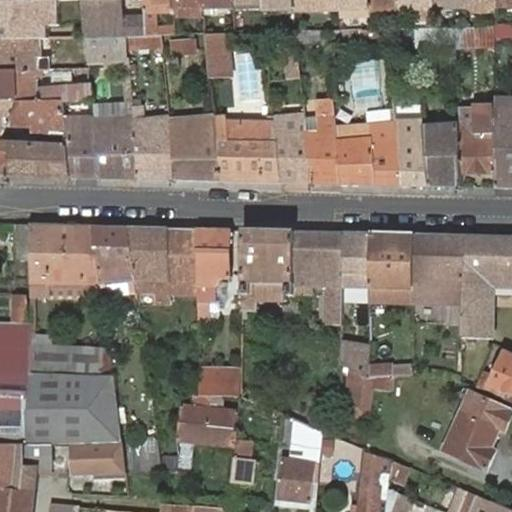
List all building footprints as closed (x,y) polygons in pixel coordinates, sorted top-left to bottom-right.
[(61,10),(61,0),(38,0),(0,1),(0,39),(44,39),(51,38),(51,26),(62,26),(61,10)] [(85,9),(84,0),(61,0),(61,10),(85,9)] [(146,0),(84,0),(85,9),(87,9),(87,25),(88,38),(89,38),(127,37),(131,37),(148,36),(146,0)] [(146,0),(148,36),(164,36),(173,35),(177,35),(177,30),(157,30),(156,12),(177,11),(176,0),(146,0)] [(206,0),(176,0),(177,11),(183,11),(206,11),(206,9),(206,0)] [(235,0),(206,0),(206,9),(236,8),(235,0)] [(266,0),(235,0),(236,8),(237,10),(266,9),(266,0)] [(296,0),(266,0),(266,9),(267,10),(296,9),(296,0)] [(341,0),(296,0),(296,9),(296,11),(342,9),(341,0)] [(370,0),(341,0),(342,9),(342,18),(349,18),(348,9),(365,9),(365,17),(371,17),(371,11),(371,9),(370,0)] [(400,0),(370,0),(371,9),(371,11),(377,10),(383,10),(383,4),(394,4),(394,9),(401,9),(400,0)] [(433,0),(400,0),(401,9),(407,9),(407,3),(420,3),(420,9),(421,9),(434,8),(434,7),(433,0)] [(434,18),(434,8),(421,9),(421,18),(434,18)] [(348,9),(349,18),(365,17),(365,9),(348,9)] [(206,11),(183,11),(183,18),(183,19),(206,19),(206,11)] [(88,38),(87,25),(62,26),(51,26),(51,38),(88,38)] [(511,26),(496,27),(496,36),(511,36),(511,26)] [(496,27),(456,28),(456,36),(457,37),(496,36),(496,27)] [(456,28),(415,29),(416,40),(422,40),(422,37),(456,36),(456,28)] [(371,30),(363,30),(365,47),(390,46),(390,29),(377,30),(371,30)] [(415,29),(390,29),(390,46),(417,46),(416,40),(415,29)] [(331,33),(332,44),(350,44),(350,32),(331,33)] [(228,33),(207,34),(212,78),(233,78),(230,54),(228,33)] [(311,34),(311,45),(327,45),(327,34),(311,34)] [(173,35),(164,36),(164,44),(174,43),(173,35)] [(196,35),(177,35),(173,35),(174,43),(196,42),(196,35)] [(164,36),(148,36),(131,37),(132,48),(165,48),(164,44),(164,36)] [(292,40),(291,36),(271,39),(273,54),(293,52),(292,40)] [(129,60),(127,37),(89,38),(91,60),(122,60),(129,60)] [(44,39),(0,39),(0,70),(38,70),(45,70),(52,70),(53,58),(45,58),(38,58),(38,44),(45,44),(44,39)] [(196,42),(174,43),(175,58),(197,57),(196,42)] [(302,76),(300,55),(288,57),(291,78),(302,76)] [(129,60),(122,60),(127,117),(136,117),(135,106),(132,70),(131,64),(131,60),(129,60)] [(38,70),(0,70),(0,101),(17,101),(38,101),(38,91),(38,76),(38,70)] [(72,100),(94,100),(92,85),(43,87),(43,91),(38,91),(38,101),(64,100),(72,100)] [(336,120),(335,99),(318,100),(319,118),(307,119),(307,122),(312,183),(342,184),(336,120)] [(503,99),(496,99),(496,106),(497,173),(497,188),(511,188),(511,108),(503,108),(503,99)] [(511,108),(511,99),(503,99),(503,108),(511,108)] [(69,147),(67,126),(65,108),(64,100),(38,101),(17,101),(9,125),(36,126),(36,132),(53,132),(53,146),(69,147)] [(72,108),(72,100),(64,100),(65,108),(72,108)] [(319,118),(318,100),(305,101),(307,119),(319,118)] [(0,149),(0,150),(3,144),(9,125),(17,101),(0,101),(0,149)] [(142,179),(177,180),(172,125),(157,127),(156,118),(146,119),(145,105),(135,106),(136,117),(142,179)] [(463,172),(497,173),(496,106),(460,106),(461,122),(463,172)] [(397,121),(424,119),(423,110),(396,112),(397,121)] [(280,114),(275,113),(276,118),(278,142),(282,182),(312,183),(307,122),(289,122),(289,114),(280,114)] [(282,182),(278,142),(228,143),(226,119),(226,116),(217,117),(217,119),(222,181),(282,182)] [(102,178),(142,179),(136,117),(127,117),(95,118),(102,178)] [(72,177),(102,178),(95,118),(89,118),(89,122),(73,122),(73,127),(67,126),(69,147),(72,177)] [(276,118),(226,119),(228,143),(278,142),(276,118)] [(177,180),(222,181),(217,119),(204,120),(205,131),(185,132),(184,122),(172,123),(172,125),(177,180)] [(403,185),(429,186),(429,181),(424,120),(424,119),(397,121),(397,122),(403,185)] [(205,131),(204,120),(184,122),(185,132),(205,131)] [(344,120),(336,120),(342,184),(377,185),(372,125),(345,127),(344,120)] [(429,186),(463,187),(463,172),(461,122),(424,120),(429,181),(429,186)] [(377,185),(403,185),(397,122),(372,122),(372,125),(377,185)] [(11,176),(72,177),(69,147),(53,146),(3,144),(0,150),(12,154),(11,176)] [(0,175),(11,176),(12,154),(0,150),(0,149),(0,175)] [(34,225),(16,225),(16,259),(34,260),(34,225)] [(103,283),(93,227),(34,225),(34,260),(33,281),(43,282),(103,283)] [(130,228),(93,227),(103,283),(133,281),(137,280),(137,279),(130,228)] [(139,294),(201,295),(200,229),(170,229),(130,228),(137,279),(137,280),(139,290),(139,294)] [(233,230),(200,229),(201,295),(201,306),(201,318),(222,318),(221,302),(217,302),(216,286),(220,277),(234,277),(233,230)] [(297,232),(246,230),(245,296),(259,296),(259,285),(289,285),(289,296),(296,296),(296,285),(297,232)] [(346,233),(297,232),(296,285),(328,285),(345,286),(346,233)] [(374,234),(346,233),(345,286),(372,286),(374,234)] [(372,303),(414,304),(416,235),(374,234),(372,286),(372,296),(372,303)] [(416,235),(414,304),(465,304),(467,236),(416,235)] [(465,304),(463,339),(495,340),(496,289),(511,288),(511,237),(467,236),(465,304)] [(133,281),(103,283),(105,296),(134,293),(133,281)] [(105,296),(103,283),(43,282),(42,306),(107,309),(105,296)] [(259,285),(259,296),(259,301),(289,301),(289,296),(289,285),(259,285)] [(328,325),(344,326),(345,286),(328,285),(328,325)] [(245,296),(245,312),(259,312),(259,301),(259,296),(245,296)] [(18,297),(16,321),(29,322),(30,298),(18,297)] [(55,445),(75,444),(124,444),(115,377),(104,377),(100,377),(32,373),(32,336),(32,323),(0,322),(0,445),(29,445),(49,445),(55,445)] [(32,373),(100,377),(102,350),(32,336),(32,373)] [(343,342),(343,365),(351,369),(369,379),(370,368),(372,347),(343,342)] [(511,353),(505,351),(494,377),(485,373),(478,387),(488,392),(488,393),(511,402),(511,353)] [(369,379),(394,377),(412,376),(413,365),(370,368),(369,379)] [(369,379),(351,369),(344,416),(370,420),(373,389),(392,391),(394,377),(369,379)] [(226,396),(243,397),(244,370),(202,370),(203,396),(214,396),(226,396)] [(460,418),(448,445),(445,451),(488,471),(497,451),(492,448),(500,430),(505,432),(511,416),(511,411),(472,392),(471,393),(465,390),(462,396),(469,399),(460,418)] [(196,396),(194,407),(212,409),(224,410),(241,413),(243,397),(226,396),(214,396),(203,396),(196,396)] [(183,406),(180,440),(238,446),(239,432),(241,413),(224,410),(212,409),(194,407),(183,406)] [(297,420),(285,415),(281,443),(294,444),(323,447),(324,432),(297,420)] [(446,444),(448,445),(460,418),(457,417),(446,444)] [(239,432),(238,446),(237,459),(234,482),(251,483),(253,461),(256,434),(239,432)] [(164,473),(159,442),(129,443),(133,474),(164,473)] [(178,467),(191,468),(192,442),(180,442),(178,467)] [(74,474),(127,474),(124,444),(75,444),(74,474)] [(34,511),(39,472),(40,466),(28,466),(29,445),(0,445),(0,511),(34,511)] [(39,472),(54,473),(55,445),(49,445),(29,445),(28,466),(40,466),(39,472)] [(320,471),(323,451),(312,450),(310,463),(283,460),(279,498),(313,503),(316,471),(320,471)] [(363,490),(360,490),(357,511),(380,511),(383,492),(382,492),(383,487),(378,486),(379,473),(391,474),(393,463),(367,453),(363,490)] [(405,483),(411,468),(394,460),(394,461),(392,479),(405,483)] [(511,511),(511,509),(492,502),(492,503),(460,488),(450,511),(511,511)] [(406,511),(412,498),(391,490),(390,493),(388,511),(406,511)]
